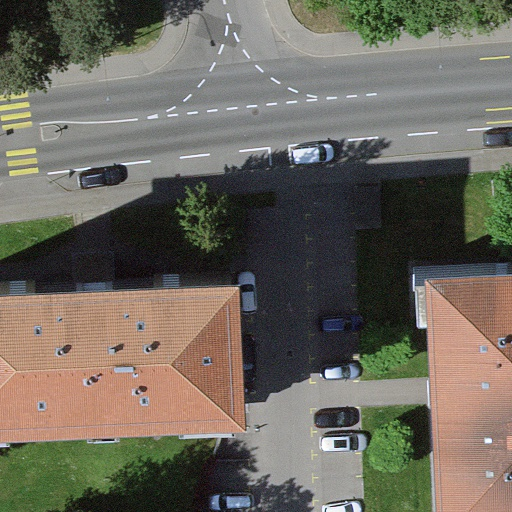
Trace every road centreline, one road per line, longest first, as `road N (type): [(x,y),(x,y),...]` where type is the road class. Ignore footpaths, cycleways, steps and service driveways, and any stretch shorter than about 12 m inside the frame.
road 1 (residential): [(296,213),(295,511)]
road 2 (primary): [(255,113),(511,93)]
road 3 (primary): [(0,141),(255,113)]
